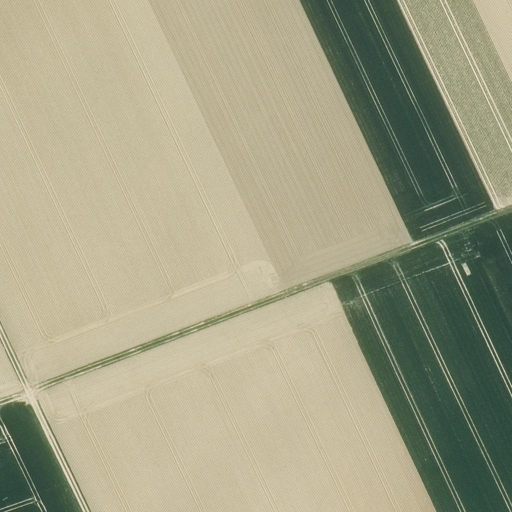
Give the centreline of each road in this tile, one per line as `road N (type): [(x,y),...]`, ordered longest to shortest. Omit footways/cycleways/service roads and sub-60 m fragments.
road 1 (track): [(511,208),(29,392)]
road 2 (track): [(0,330),(85,511)]
